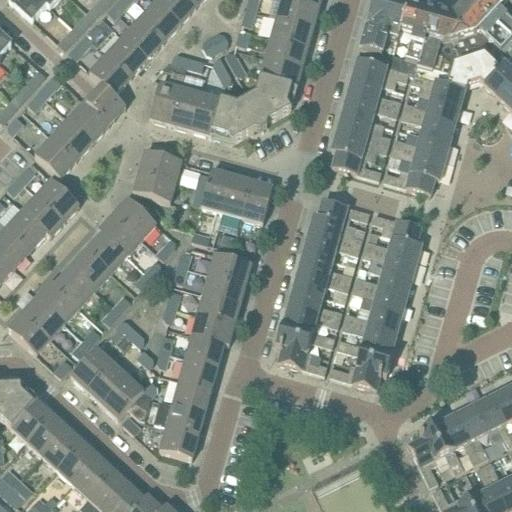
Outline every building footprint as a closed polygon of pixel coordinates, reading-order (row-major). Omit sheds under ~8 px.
[(31,25),(46,9),(36,0),(9,0),(6,4),(12,9),(13,8),(31,25)] [(36,0),(46,9),(49,12),(60,0),(36,0)] [(134,0),(123,0),(117,6),(124,13),(135,1),(134,0)] [(181,0),(160,0),(154,7),(179,30),(195,12),(181,0)] [(181,0),(195,12),(206,0),(181,0)] [(253,0),(249,0),(245,14),(254,17),(259,1),(253,0)] [(281,0),(281,2),(318,13),(321,0),(281,0)] [(392,0),(375,0),(374,1),(356,64),(378,70),(386,40),(398,43),(400,35),(408,4),(392,0)] [(504,0),(467,0),(466,1),(508,39),(511,42),(511,24),(508,21),(500,13),(508,4),(507,2),(504,0)] [(450,16),(432,11),(416,71),(431,75),(432,73),(452,79),(454,71),(473,65),(471,56),(480,53),(486,42),(494,49),(497,52),(508,39),(466,1),(454,14),(450,16)] [(93,23),(108,8),(101,2),(87,17),(93,23)] [(281,2),(276,23),(313,33),(318,13),(281,2)] [(393,61),(390,74),(408,79),(413,81),(413,80),(414,81),(416,71),(432,11),(408,4),(400,35),(412,38),(404,64),(393,61)] [(124,13),(117,6),(107,18),(114,24),(124,13)] [(154,7),(138,25),(163,48),(179,30),(154,7)] [(245,14),(241,29),(250,32),(254,17),(245,14)] [(79,39),(93,23),(87,17),(72,33),(79,39)] [(313,33),(276,23),(270,43),(307,53),(313,33)] [(96,29),(85,41),(92,48),(97,52),(113,34),(101,24),(96,29)] [(138,25),(121,43),(146,65),(163,48),(138,25)] [(63,55),(79,39),(72,33),(57,49),(63,55)] [(245,52),(249,37),(240,34),(236,50),(245,52)] [(202,51),(206,59),(211,60),(226,52),(227,47),(223,39),(218,38),(203,46),(202,51)] [(0,59),(10,48),(0,39),(0,59)] [(416,71),(414,81),(464,95),(466,91),(480,86),(483,89),(497,74),(504,66),(511,57),(511,42),(508,39),(497,52),(494,49),(483,62),(473,65),(454,71),(452,79),(432,73),(431,75),(416,71)] [(91,48),(85,41),(74,52),(81,58),(91,48)] [(121,43),(105,60),(130,83),(146,65),(121,43)] [(270,43),(265,63),(302,73),(307,53),(270,43)] [(234,58),(233,58),(229,57),(224,60),(231,72),(239,67),(234,58)] [(130,83),(105,60),(89,78),(100,89),(113,101),(130,83)] [(172,62),(171,68),(186,72),(188,63),(177,60),(172,62)] [(204,67),(188,63),(186,72),(201,76),(204,67)] [(225,75),(219,63),(214,65),(212,71),(217,79),(225,75)] [(265,63),(259,83),(296,93),(302,73),(265,63)] [(356,64),(351,83),(381,91),(393,94),(395,85),(405,88),(408,79),(390,74),(378,70),(356,64)] [(511,84),(511,72),(511,73),(504,66),(497,74),(483,89),(496,102),(511,84)] [(246,79),(239,67),(231,72),(236,80),(241,82),(246,79)] [(45,81),(38,75),(23,91),(30,97),(45,81)] [(217,79),(224,91),(229,88),(230,83),(225,75),(217,79)] [(48,86),(38,97),(45,104),(55,92),(56,93),(61,88),(53,80),(48,86)] [(413,81),(410,89),(419,92),(417,101),(420,102),(429,105),(459,113),(464,95),(414,81),(413,80),(413,81)] [(249,102),(246,104),(261,131),(263,135),(266,133),(268,127),(289,115),(290,114),(287,108),(291,92),(296,94),(296,93),(259,83),(255,99),(249,102)] [(398,115),(400,107),(378,101),(381,91),(351,83),(346,101),(398,115)] [(510,114),(511,112),(511,84),(496,102),(510,114)] [(170,130),(180,93),(159,88),(149,125),(170,130)] [(125,112),(113,101),(100,89),(90,100),(67,124),(93,147),(116,122),(125,112)] [(16,112),(30,97),(23,91),(9,107),(16,112)] [(200,99),(180,93),(170,130),(190,136),(200,99)] [(34,116),(45,104),(38,97),(27,109),(34,116)] [(210,141),(220,104),(200,99),(190,136),(210,141)] [(346,101),(341,119),(371,127),(374,117),(395,123),(398,115),(346,101)] [(220,104),(210,141),(210,142),(212,137),(228,142),(231,148),(232,147),(249,138),(254,135),(257,136),(259,137),(263,135),(261,131),(246,104),(242,106),(237,109),(220,104)] [(454,131),(459,113),(429,105),(427,114),(405,108),(403,116),(454,131)] [(9,107),(0,116),(0,126),(2,128),(16,112),(9,107)] [(422,131),(420,141),(449,149),(454,131),(403,116),(400,125),(422,131)] [(382,130),(371,127),(341,119),(336,137),(388,151),(390,143),(379,140),(382,130)] [(7,136),(12,140),(22,128),(15,122),(7,131),(7,136)] [(93,147),(67,124),(51,142),(76,165),(93,147)] [(336,137),(331,155),(366,165),(374,167),(377,157),(385,159),(388,151),(336,137)] [(395,144),(393,152),(444,167),(449,149),(420,141),(407,137),(404,147),(395,144)] [(76,165),(51,142),(34,161),(59,184),(76,165)] [(404,175),(404,176),(439,186),(444,167),(392,152),(390,161),(412,167),(410,176),(404,175)] [(335,157),(331,173),(378,186),(381,177),(364,172),(366,165),(331,155),(331,156),(335,157)] [(138,177),(175,188),(181,167),(144,156),(138,177)] [(27,171),(17,183),(24,189),(34,178),(27,171)] [(209,181),(205,196),(201,211),(201,212),(221,218),(232,181),(211,175),(209,181)] [(439,186),(404,176),(402,183),(385,178),(383,187),(430,200),(434,185),(439,186)] [(170,208),(175,188),(138,177),(132,198),(170,208)] [(196,193),(205,196),(209,181),(200,178),(196,193)] [(232,181),(221,218),(241,223),(252,186),(232,181)] [(13,201),(24,189),(17,183),(6,194),(13,201)] [(79,211),(50,184),(36,200),(64,226),(79,211)] [(252,186),(241,223),(262,229),(273,192),(252,186)] [(205,196),(196,193),(192,208),(201,211),(205,196)] [(49,242),(64,226),(36,200),(21,216),(46,239),(49,242)] [(127,203),(113,219),(141,245),(156,229),(127,203)] [(313,220),(342,229),(347,231),(349,223),(366,227),(369,219),(322,205),(318,221),(313,220)] [(46,239),(21,216),(5,233),(30,256),(46,239)] [(98,235),(101,239),(126,261),(141,245),(113,219),(98,235)] [(313,220),(308,239),(359,253),(362,245),(353,243),(356,233),(347,231),(342,229),(313,220)] [(374,220),(371,229),(383,232),(380,240),(386,241),(391,243),(391,242),(421,251),(421,250),(416,249),(421,233),(402,228),(374,220)] [(0,260),(14,274),(30,256),(5,233),(0,238),(0,260)] [(209,241),(193,237),(191,246),(206,250),(209,241)] [(216,253),(215,259),(230,263),(233,254),(236,242),(221,238),(217,250),(216,253)] [(101,239),(86,255),(111,278),(126,261),(101,239)] [(357,261),(359,253),(308,239),(303,257),(332,265),(335,255),(357,261)] [(389,252),(367,246),(364,255),(416,269),(421,251),(391,242),(391,243),(389,252)] [(155,260),(162,266),(175,252),(175,247),(170,243),(155,260)] [(233,254),(230,263),(251,269),(254,260),(233,254)] [(69,273),(94,296),(111,278),(86,255),(69,273)] [(416,269),(364,255),(362,263),(384,269),(381,279),(411,287),(416,269)] [(184,257),(180,259),(176,271),(185,274),(190,258),(184,257)] [(329,275),(332,265),(303,257),(298,275),(349,289),(351,281),(329,275)] [(215,259),(213,259),(207,280),(245,290),(251,269),(230,263),(215,259)] [(0,288),(14,274),(0,260),(0,288)] [(156,266),(144,278),(151,284),(160,275),(160,269),(156,266)] [(181,289),(185,274),(176,271),(172,286),(181,289)] [(69,273),(54,290),(79,313),(94,296),(69,273)] [(325,292),(347,298),(349,289),(298,275),(293,293),(322,301),(325,292)] [(141,295),(151,284),(144,278),(134,289),(141,295)] [(378,289),(356,282),(354,291),(406,305),(411,287),(381,279),(378,289)] [(239,310),(245,290),(207,280),(202,300),(239,310)] [(51,287),(36,303),(64,329),(79,313),(54,290),(51,287)] [(406,305),(354,291),(352,299),(374,305),(371,315),(401,323),(406,305)] [(319,312),(322,301),(293,293),(288,311),(339,325),(341,318),(319,312)] [(170,296),(165,311),(174,314),(179,298),(170,296)] [(196,320),(234,330),(239,310),(202,300),(196,320)] [(112,313),(119,319),(130,307),(123,301),(112,313)] [(36,303),(22,318),(50,344),(64,329),(36,303)] [(170,328),(174,314),(165,311),(162,322),(165,327),(170,328)] [(315,328),(337,334),(339,325),(288,311),(283,329),(281,328),(281,329),(312,338),(315,328)] [(102,324),(109,330),(119,319),(112,313),(102,324)] [(368,325),(346,319),(344,327),(396,341),(401,323),(371,315),(368,325)] [(7,334),(35,360),(50,344),(22,318),(7,334)] [(228,351),(234,330),(196,320),(191,341),(223,350),(228,351)] [(396,341),(344,327),(342,335),(364,341),(361,351),(392,360),(392,359),(391,359),(396,341)] [(119,328),(115,332),(127,342),(133,336),(124,328),(119,328)] [(334,344),(312,338),(281,329),(275,349),(306,358),(307,358),(309,348),(331,354),(334,344)] [(92,334),(82,345),(89,351),(99,340),(92,334)] [(127,342),(131,346),(139,353),(142,349),(142,343),(133,336),(127,342)] [(163,341),(159,355),(168,358),(172,343),(163,341)] [(185,362),(217,371),(223,350),(191,341),(185,362)] [(71,357),(78,363),(89,351),(82,345),(71,357)] [(361,351),(339,345),(336,355),(358,361),(355,371),(355,372),(386,381),(392,360),(361,351)] [(312,359),(307,358),(306,358),(275,349),(275,350),(280,351),(279,354),(280,355),(277,368),(324,381),(326,372),(309,367),(312,359)] [(86,396),(112,368),(96,353),(70,381),(86,396)] [(164,373),(168,358),(159,355),(156,367),(159,372),(164,373)] [(136,363),(148,374),(152,370),(152,365),(143,356),(136,363)] [(211,395),(217,371),(185,362),(178,386),(211,395)] [(60,383),(65,377),(71,371),(64,365),(53,376),(60,383)] [(127,382),(112,368),(86,396),(101,410),(127,382)] [(348,378),(331,373),(329,382),(376,395),(379,383),(380,383),(381,380),(386,381),(355,372),(355,371),(350,370),(348,378)] [(141,399),(143,396),(127,382),(101,410),(117,425),(130,410),(141,399)] [(204,418),(211,395),(178,386),(172,409),(204,418)] [(151,387),(143,396),(141,399),(148,405),(156,396),(156,391),(151,387)] [(0,423),(11,434),(37,405),(36,405),(33,408),(20,397),(20,390),(19,390),(7,390),(8,404),(4,404),(4,402),(0,401),(0,423)] [(511,427),(511,426),(511,425),(511,405),(506,393),(489,402),(511,446),(511,427)] [(148,405),(141,399),(130,410),(134,414),(140,414),(148,405)] [(511,446),(489,402),(473,410),(487,438),(496,433),(506,454),(511,450),(511,446)] [(37,405),(11,434),(26,447),(52,419),(37,405)] [(159,406),(152,429),(166,432),(198,441),(204,418),(172,409),(159,406)] [(473,410),(456,419),(480,467),(488,463),(478,443),(487,438),(473,410)] [(52,419),(26,447),(41,462),(67,433),(52,419)] [(480,467),(456,419),(440,427),(439,426),(453,455),(462,450),(472,471),(480,467)] [(122,429),(133,440),(139,433),(128,422),(122,429)] [(439,426),(419,436),(434,465),(444,460),(454,480),(463,475),(453,455),(439,426)] [(191,465),(198,441),(166,432),(159,456),(191,465)] [(67,433),(41,462),(57,476),(83,448),(67,433)] [(434,465),(419,436),(421,440),(418,442),(419,443),(407,449),(429,493),(437,488),(430,473),(436,470),(434,465)] [(83,448),(57,476),(72,490),(98,462),(83,448)] [(98,462),(72,490),(87,504),(113,476),(98,462)] [(502,511),(511,511),(511,488),(509,483),(500,487),(490,467),(482,471),(502,511)] [(485,495),(476,500),(481,511),(502,511),(482,471),(474,475),(485,495)] [(8,475),(0,483),(0,497),(4,501),(19,485),(8,475)] [(113,476),(87,504),(95,511),(108,511),(129,490),(113,476)] [(457,511),(481,511),(476,500),(465,479),(456,484),(466,504),(456,509),(457,511)] [(19,485),(4,501),(14,510),(18,510),(31,496),(19,485)] [(129,490),(108,511),(136,511),(144,504),(143,504),(129,490)] [(457,511),(456,509),(453,504),(447,508),(439,493),(431,497),(438,511),(457,511)] [(144,504),(136,511),(159,511),(147,500),(143,504),(144,504)] [(30,511),(48,511),(44,508),(38,503),(32,510),(30,511)]
